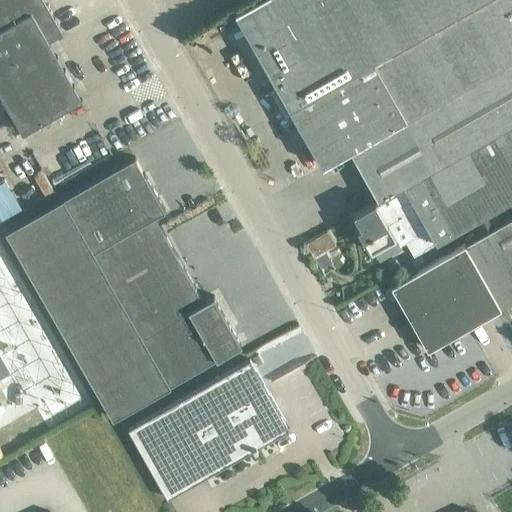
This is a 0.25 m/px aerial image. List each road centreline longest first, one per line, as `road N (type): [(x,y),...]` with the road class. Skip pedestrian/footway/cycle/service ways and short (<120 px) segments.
road 1 (unclassified): [(394,460),(130,0)]
road 2 (unclassified): [(394,460),(511,394)]
